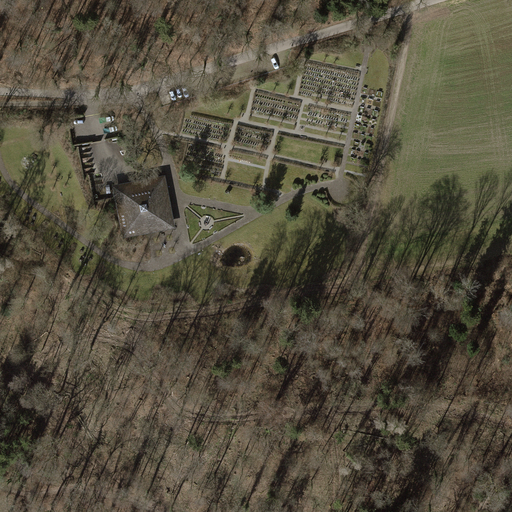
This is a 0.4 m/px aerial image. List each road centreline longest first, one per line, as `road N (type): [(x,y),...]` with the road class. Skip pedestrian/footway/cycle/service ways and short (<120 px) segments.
road 1 (unclassified): [(0,92),(135,89),(323,31)]
road 2 (track): [(0,103),(132,99),(135,89)]
